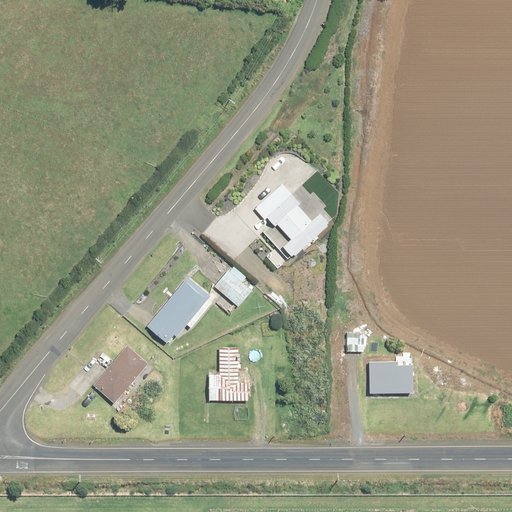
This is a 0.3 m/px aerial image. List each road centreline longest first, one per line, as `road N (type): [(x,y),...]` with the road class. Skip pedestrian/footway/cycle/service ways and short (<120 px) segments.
road 1 (unclassified): [(317,0),(276,82),(0,414)]
road 2 (tertiary): [(511,459),(0,458)]
